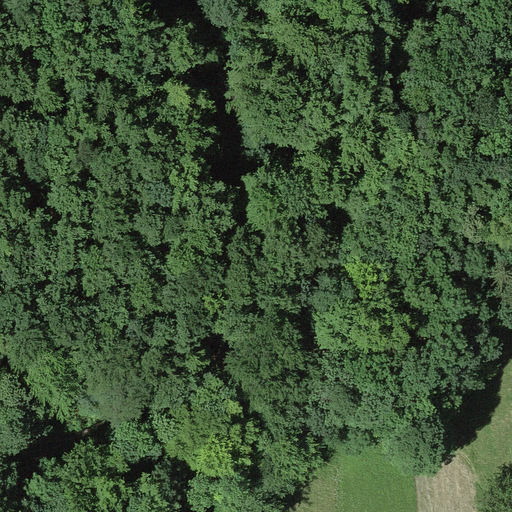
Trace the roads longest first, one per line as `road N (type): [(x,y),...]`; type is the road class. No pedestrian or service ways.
road 1 (track): [(267,511),(395,0)]
road 2 (track): [(214,369),(185,0)]
